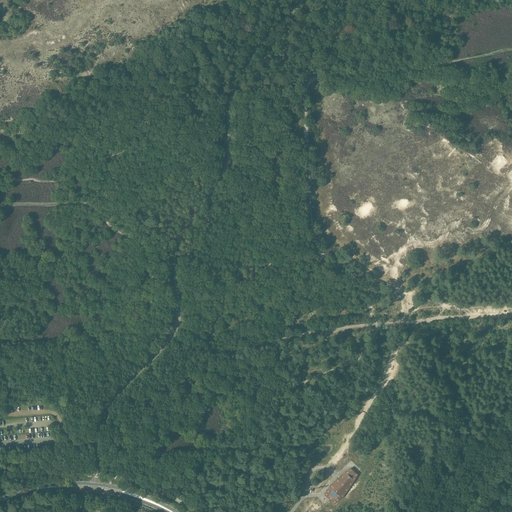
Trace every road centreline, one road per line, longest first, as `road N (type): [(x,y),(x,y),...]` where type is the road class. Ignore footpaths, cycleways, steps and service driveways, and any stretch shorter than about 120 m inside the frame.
road 1 (unknown): [(220,284),(228,239),(244,223),(254,184),(270,162),(267,116),(258,102),(211,104),(146,125),(121,152),(73,178),(0,184)]
road 2 (unknown): [(220,284),(222,310),(210,339),(228,351),(306,332),(511,313)]
road 3 (track): [(307,81),(511,52)]
road 4 (unknown): [(265,0),(255,17),(223,25),(142,78),(135,92),(150,124)]
road 5 (unknown): [(252,511),(251,443),(232,379),(197,352),(211,345)]
road 6 (track): [(319,255),(309,209),(307,81)]
